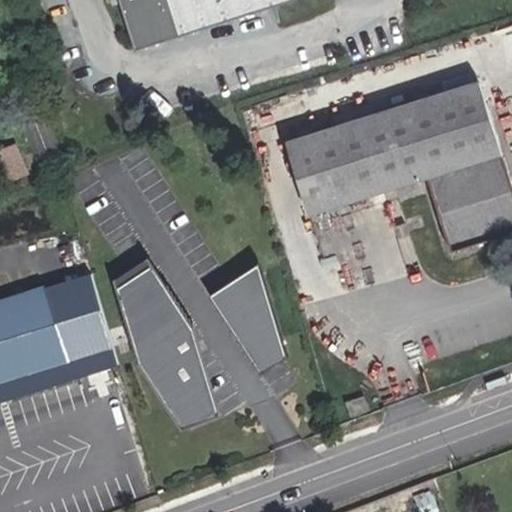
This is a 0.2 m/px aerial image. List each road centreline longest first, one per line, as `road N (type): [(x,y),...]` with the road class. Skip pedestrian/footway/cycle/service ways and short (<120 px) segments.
road 1 (unknown): [(365,0),(316,25),(175,66),(108,53),(90,0)]
road 2 (secondary): [(511,406),(235,511)]
road 3 (unknown): [(511,274),(357,326)]
